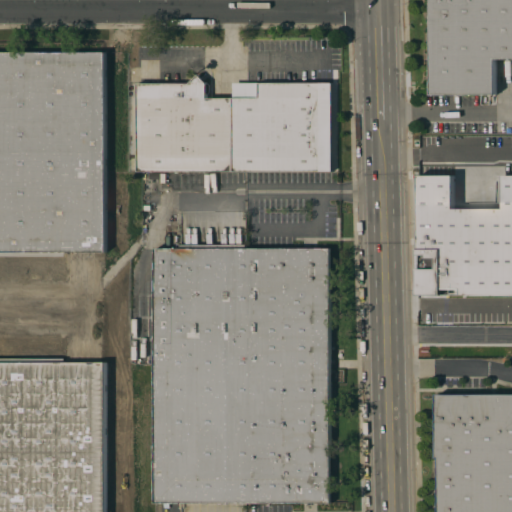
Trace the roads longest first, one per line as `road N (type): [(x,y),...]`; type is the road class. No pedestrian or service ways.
road 1 (primary): [(390,511),(383,156)]
road 2 (residential): [(378,12),(155,11)]
road 3 (residential): [(155,11),(0,11)]
road 4 (primary): [(383,156),(378,12)]
